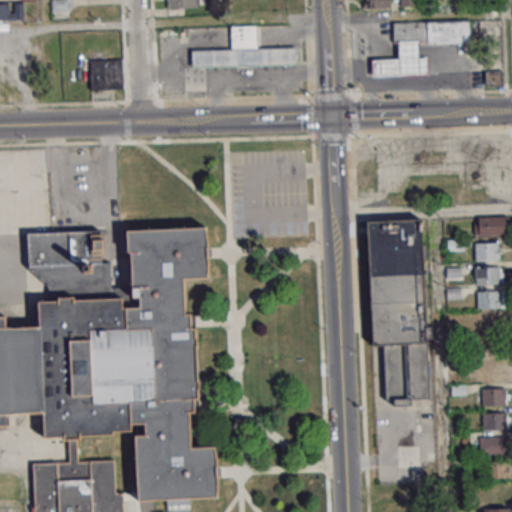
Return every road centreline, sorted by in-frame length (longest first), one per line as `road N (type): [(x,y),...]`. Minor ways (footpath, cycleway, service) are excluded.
road 1 (tertiary): [(345,511),(323,0)]
road 2 (tertiary): [(0,126),(245,118)]
road 3 (residential): [(134,0),(140,123)]
